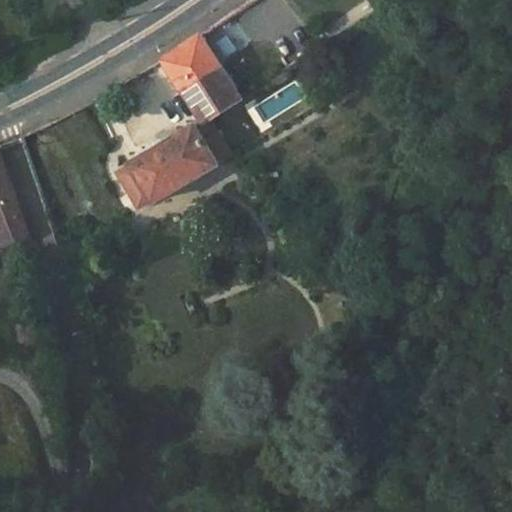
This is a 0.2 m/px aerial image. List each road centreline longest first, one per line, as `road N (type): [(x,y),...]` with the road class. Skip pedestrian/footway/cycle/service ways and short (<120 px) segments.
road 1 (unclassified): [(75,511),(77,330),(0,116)]
road 2 (secondary): [(0,114),(196,0)]
